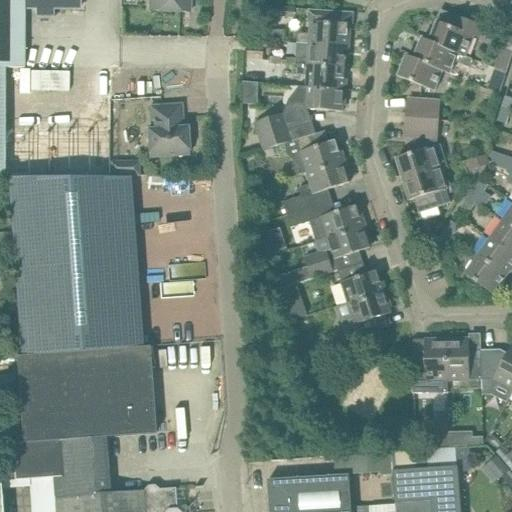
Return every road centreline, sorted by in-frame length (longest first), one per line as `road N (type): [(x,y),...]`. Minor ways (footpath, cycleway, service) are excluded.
road 1 (residential): [(229,511),(218,38)]
road 2 (residential): [(511,313),(428,313),(375,171),(379,35),(388,14),(413,0)]
road 3 (unknown): [(218,68),(204,54),(113,48),(102,32),(100,0)]
